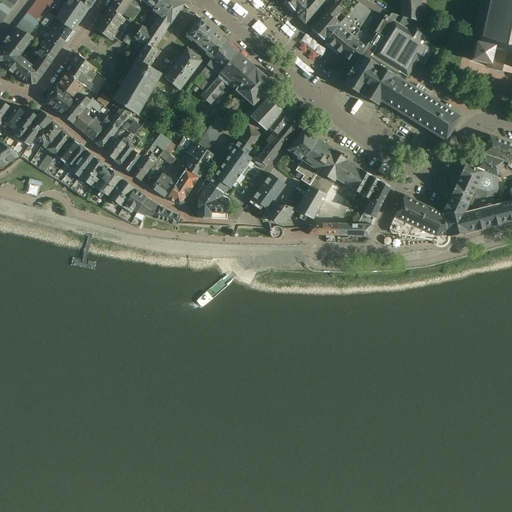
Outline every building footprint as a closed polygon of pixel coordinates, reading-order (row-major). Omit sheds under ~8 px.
[(14,6),(5,0),(3,0),(1,4),(10,11),(14,6)] [(37,0),(27,13),(36,20),(39,16),(44,10),(47,6),(51,1),(51,0),(37,0)] [(60,13),(56,19),(61,23),(73,31),(89,8),(80,2),(77,0),(68,0),(62,9),(60,13)] [(81,0),(80,2),(89,8),(90,9),(95,0),(81,0)] [(114,0),(110,8),(124,19),(130,23),(132,20),(133,21),(141,8),(137,5),(138,4),(134,0),(114,0)] [(159,0),(141,0),(154,9),(159,0)] [(184,4),(178,0),(159,0),(154,9),(152,11),(159,16),(170,23),(171,24),(184,4)] [(283,0),(294,12),(304,0),(283,0)] [(304,0),(294,12),(305,23),(316,9),(317,10),(320,5),(324,0),(304,0)] [(354,0),(343,0),(338,6),(349,14),(358,3),(354,0)] [(400,0),(400,17),(420,23),(420,0),(400,0)] [(511,0),(490,0),(481,44),(476,43),(473,61),(488,64),(487,67),(511,72),(511,0)] [(62,9),(51,1),(47,6),(52,10),(53,8),(60,13),(62,9)] [(334,3),(311,30),(325,42),(344,19),(349,14),(338,6),(334,3)] [(370,12),(358,3),(349,14),(344,19),(358,31),(360,28),(362,29),(364,27),(362,25),(370,12)] [(10,11),(1,4),(0,4),(0,10),(7,15),(10,11)] [(124,19),(110,8),(95,29),(110,41),(124,19)] [(50,14),(44,10),(39,16),(44,20),(45,20),(50,14)] [(38,22),(36,20),(27,13),(16,28),(25,34),(26,33),(29,35),(33,31),(39,23),(38,22)] [(50,14),(45,20),(44,20),(41,24),(46,28),(54,17),(52,15),(52,16),(50,14)] [(400,17),(391,14),(389,18),(386,17),(386,16),(385,16),(384,17),(383,20),(382,20),(382,21),(380,24),(379,25),(379,26),(377,29),(377,28),(376,30),(375,33),(374,33),(374,34),(372,37),(371,38),(369,41),(368,43),(369,43),(367,46),(366,47),(355,65),(354,66),(355,66),(353,69),(352,70),(349,75),(348,76),(346,79),(343,85),(378,107),(381,102),(396,77),(399,73),(406,77),(406,78),(407,78),(408,77),(410,74),(411,73),(412,70),(413,70),(413,68),(415,65),(416,64),(418,61),(424,64),(423,65),(425,65),(425,64),(427,61),(428,60),(430,57),(431,56),(431,55),(432,52),(433,53),(433,51),(435,48),(436,47),(435,46),(429,43),(431,40),(432,39),(431,38),(433,36),(429,34),(429,33),(428,33),(424,31),(425,31),(423,30),(419,27),(420,25),(421,25),(421,24),(421,23),(420,23),(400,17)] [(159,16),(149,31),(142,27),(134,38),(146,45),(146,44),(153,49),(170,23),(159,16)] [(227,42),(201,19),(187,36),(213,59),(227,42)] [(358,31),(344,19),(325,42),(341,55),(359,31),(358,31)] [(73,31),(61,23),(53,34),(65,43),(73,31)] [(136,23),(123,42),(129,46),(134,38),(142,27),(136,23)] [(25,34),(16,28),(8,37),(4,42),(5,43),(0,49),(0,63),(12,74),(13,73),(24,59),(20,56),(34,38),(29,35),(26,33),(25,34)] [(363,32),(362,34),(359,31),(341,55),(355,65),(366,47),(367,46),(369,43),(368,43),(369,41),(371,38),(372,37),(363,32)] [(53,34),(51,33),(45,43),(44,42),(41,46),(43,47),(56,56),(65,43),(53,34)] [(213,59),(207,65),(215,72),(219,75),(238,54),(227,42),(213,59)] [(153,49),(146,44),(146,45),(137,59),(138,60),(148,67),(149,66),(158,52),(153,49)] [(43,47),(38,54),(36,52),(35,54),(39,57),(32,66),(30,68),(41,77),(56,56),(43,47)] [(187,49),(165,78),(179,91),(201,62),(187,49)] [(255,68),(238,54),(219,75),(228,83),(236,90),(255,68)] [(92,67),(78,55),(71,64),(89,78),(91,79),(92,77),(93,75),(89,72),(92,67)] [(41,77),(30,68),(32,66),(24,59),(13,73),(27,85),(27,86),(36,85),(36,84),(41,77)] [(148,67),(138,60),(113,100),(137,115),(162,75),(149,66),(148,67)] [(89,78),(71,64),(65,73),(84,87),(89,91),(93,85),(87,81),(89,78)] [(207,65),(202,72),(209,78),(215,72),(207,65)] [(274,85),(255,68),(236,90),(253,106),(260,98),(263,95),(274,85)] [(209,78),(202,72),(193,83),(205,93),(210,86),(206,82),(209,78)] [(84,87),(65,73),(57,85),(75,99),(84,87)] [(210,86),(205,93),(202,97),(210,104),(228,83),(219,75),(217,78),(217,79),(210,86)] [(460,117),(396,77),(381,102),(385,105),(407,118),(445,142),(460,117)] [(75,99),(57,85),(46,100),(47,103),(46,103),(62,116),(70,108),(65,104),(68,100),(73,104),(76,100),(75,99)] [(102,87),(98,85),(92,93),(97,95),(102,87)] [(66,112),(62,116),(72,124),(82,112),(85,108),(86,108),(89,110),(91,107),(96,101),(92,98),(90,101),(81,94),(76,100),(73,104),(70,108),(66,112)] [(264,96),(263,95),(260,98),(261,99),(265,102),(250,118),(266,131),(269,128),(282,111),(268,99),(267,99),(264,96)] [(109,101),(101,96),(98,102),(105,107),(109,101)] [(12,109),(0,100),(0,125),(3,121),(12,109)] [(103,107),(96,101),(91,107),(99,113),(103,107)] [(26,114),(14,105),(12,109),(3,121),(13,130),(17,124),(18,124),(26,114)] [(109,111),(104,107),(100,112),(105,116),(109,111)] [(115,107),(106,118),(110,122),(116,115),(116,114),(119,110),(115,107)] [(93,121),(86,115),(90,111),(89,110),(86,108),(82,112),(72,124),(83,133),(93,121)] [(119,110),(116,114),(116,115),(110,122),(108,124),(109,125),(116,131),(128,116),(127,115),(121,110),(120,109),(119,110)] [(26,114),(18,124),(22,127),(15,136),(21,140),(36,121),(35,120),(38,117),(29,110),(26,114)] [(290,119),(282,111),(269,128),(277,135),(290,119)] [(38,117),(35,120),(36,121),(21,140),(21,141),(29,147),(34,139),(41,128),(45,131),(52,121),(42,112),(38,117)] [(100,123),(88,138),(94,142),(108,124),(110,122),(106,118),(101,124),(100,123)] [(217,118),(198,145),(208,152),(218,137),(227,124),(217,118)] [(93,121),(83,133),(88,138),(100,123),(94,119),(93,121)] [(275,138),(271,135),(266,142),(269,144),(260,155),(257,159),(257,160),(266,166),(282,145),(298,125),(290,119),(277,135),(275,138)] [(52,121),(45,131),(41,128),(34,139),(42,146),(46,141),(51,145),(62,131),(52,121)] [(109,125),(95,143),(103,149),(116,131),(109,125)] [(140,129),(135,125),(129,132),(134,136),(134,135),(140,129)] [(262,136),(249,127),(239,141),(251,149),(262,136)] [(317,141),(304,130),(288,151),(302,161),(317,141)] [(62,131),(51,145),(46,141),(42,146),(40,149),(42,150),(44,148),(57,157),(71,138),(62,131)] [(158,132),(152,140),(155,142),(161,135),(158,132)] [(141,141),(134,135),(134,136),(131,139),(138,145),(141,141)] [(164,138),(161,135),(155,142),(151,146),(154,148),(156,145),(163,151),(164,151),(170,142),(164,138)] [(184,137),(177,148),(186,154),(194,143),(184,137)] [(511,144),(489,137),(483,154),(483,155),(502,161),(508,163),(507,166),(511,167),(511,144)] [(71,138),(57,157),(65,164),(66,162),(79,145),(71,138)] [(121,142),(116,138),(105,154),(109,157),(114,161),(128,143),(129,142),(124,139),(121,142)] [(251,149),(239,141),(229,154),(244,165),(254,151),(251,149)] [(332,150),(317,141),(302,161),(295,171),(298,173),(304,176),(301,181),(309,186),(318,173),(332,150)] [(16,153),(0,142),(0,167),(18,156),(17,153),(16,153)] [(170,142),(164,151),(169,154),(175,146),(170,142)] [(128,143),(114,161),(121,167),(133,150),(135,148),(128,143)] [(198,145),(194,143),(186,154),(188,155),(206,167),(214,156),(208,152),(198,145)] [(79,145),(66,162),(73,167),(87,152),(79,145)] [(133,150),(121,167),(130,174),(142,158),(133,150)] [(332,150),(318,173),(334,183),(336,179),(347,161),(348,160),(332,150)] [(169,154),(164,151),(163,151),(159,157),(164,160),(169,164),(174,157),(169,154)] [(73,167),(71,171),(80,179),(94,158),(87,152),(73,167)] [(244,165),(229,154),(218,170),(233,180),(236,176),(238,178),(243,171),(241,169),(244,165)] [(206,167),(188,155),(185,160),(188,162),(184,168),(189,172),(199,178),(206,167)] [(502,161),(483,155),(482,155),(476,169),(477,169),(496,177),(502,161)] [(142,223),(145,217),(144,216),(141,223),(139,227),(132,223),(131,223),(121,218),(99,205),(77,192),(72,189),(62,182),(56,178),(52,176),(45,171),(40,168),(23,157),(22,156),(21,157),(22,158),(22,159),(33,166),(51,178),(51,179),(53,180),(54,180),(60,184),(63,186),(64,186),(68,188),(68,189),(71,191),(71,190),(105,211),(122,221),(129,225),(139,230),(140,230),(141,229),(143,225),(143,224),(142,223)] [(48,156),(40,168),(45,171),(53,160),(48,156)] [(0,174),(2,174),(11,168),(21,160),(22,159),(22,158),(21,157),(17,160),(9,166),(4,170),(0,172),(0,174)] [(142,158),(130,174),(140,182),(153,164),(143,157),(142,158)] [(180,162),(174,157),(169,164),(177,169),(179,166),(180,162)] [(94,158),(80,179),(91,186),(86,193),(90,196),(95,189),(102,178),(98,175),(105,166),(94,158)] [(347,161),(336,179),(350,189),(361,170),(347,161)] [(476,169),(465,164),(458,178),(450,197),(474,207),(493,203),(492,197),(498,196),(497,177),(496,177),(477,169),(476,169)] [(122,180),(105,166),(98,175),(102,178),(95,189),(100,192),(97,196),(98,197),(100,199),(101,198),(104,194),(109,197),(122,180)] [(189,172),(185,177),(182,176),(185,169),(179,166),(177,169),(174,179),(178,181),(192,189),(199,178),(189,172)] [(233,180),(218,170),(208,184),(209,184),(223,194),(233,180)] [(380,182),(361,170),(350,189),(369,200),(370,200),(380,182)] [(66,176),(61,172),(56,178),(62,182),(68,175),(68,174),(66,176)] [(334,183),(318,173),(309,186),(326,195),(330,190),(334,183)] [(162,174),(151,189),(166,200),(176,184),(172,182),(162,174)] [(29,179),(26,193),(36,195),(39,181),(29,179)] [(134,189),(122,180),(109,197),(123,209),(134,189)] [(192,189),(178,181),(176,184),(166,200),(176,204),(182,203),(192,189)] [(380,182),(370,200),(369,200),(363,213),(374,218),(389,188),(380,182)] [(81,186),(76,183),(72,189),(77,192),(81,186)] [(223,194),(209,184),(198,198),(197,218),(227,219),(227,200),(219,199),(223,194)] [(326,195),(309,186),(294,212),(313,220),(320,206),(324,199),(326,195)] [(146,198),(134,189),(123,209),(131,214),(133,211),(137,213),(146,198)] [(346,200),(330,190),(326,195),(324,199),(340,209),(346,200)] [(426,206),(405,196),(389,228),(389,229),(389,230),(389,231),(390,232),(391,233),(392,234),(396,235),(398,235),(399,234),(400,235),(401,235),(416,238),(426,206)] [(511,200),(464,213),(467,205),(450,197),(442,214),(441,214),(443,215),(448,237),(468,233),(468,232),(468,230),(511,220),(511,219),(511,200)] [(160,207),(146,198),(137,213),(144,216),(144,215),(155,218),(160,207)] [(295,209),(273,202),(263,216),(268,220),(269,221),(270,222),(271,221),(272,221),(273,220),(277,221),(278,221),(279,221),(279,220),(280,220),(287,222),(294,211),(295,209)] [(442,214),(426,206),(416,238),(432,240),(433,242),(434,244),(435,245),(436,246),(438,247),(440,247),(441,247),(443,247),(444,246),(445,246),(446,245),(447,243),(448,242),(448,241),(448,240),(448,239),(448,238),(448,237),(443,215),(441,214),(442,214)] [(175,215),(160,207),(155,218),(164,221),(178,224),(179,216),(175,215)] [(144,216),(137,213),(133,219),(141,223),(144,216)] [(144,215),(144,216),(145,217),(145,216),(163,222),(170,223),(178,225),(178,224),(164,221),(155,218),(144,215)] [(511,223),(511,220),(511,223),(499,226),(485,229),(468,232),(468,233),(511,223)] [(325,223),(308,226),(308,231),(308,234),(307,234),(308,235),(326,235),(337,235),(337,223),(325,223)] [(371,225),(337,223),(337,235),(338,236),(368,237),(371,225)] [(283,232),(284,230),(284,228),(283,228),(278,228),(271,228),(270,231),(269,231),(270,235),(271,238),(273,239),(275,240),(278,240),(280,238),(281,238),(281,237),(283,234),(283,232)] [(415,246),(434,244),(433,242),(398,246),(385,244),(386,240),(389,241),(389,240),(385,239),(383,245),(398,247),(415,246)]
